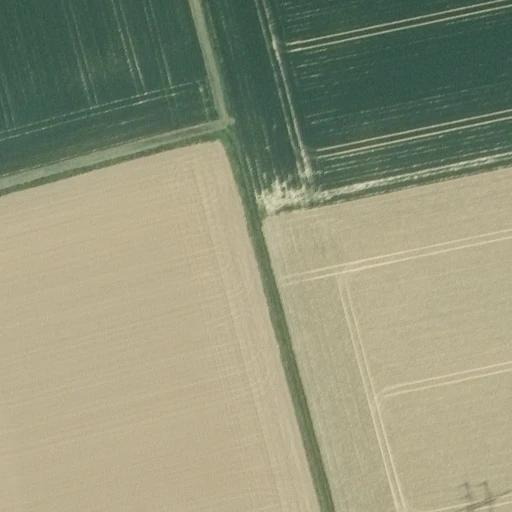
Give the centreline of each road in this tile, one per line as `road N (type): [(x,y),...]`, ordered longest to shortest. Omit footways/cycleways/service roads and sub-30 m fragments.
road 1 (track): [(0,192),(231,135),(329,511)]
road 2 (track): [(231,135),(196,0)]
